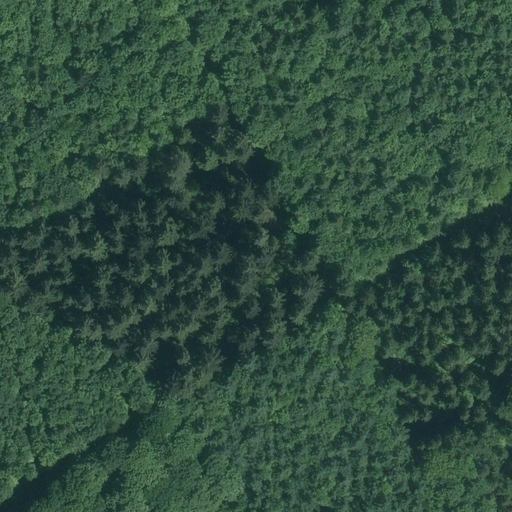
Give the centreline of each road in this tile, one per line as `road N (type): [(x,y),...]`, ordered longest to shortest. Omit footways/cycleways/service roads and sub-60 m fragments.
road 1 (track): [(0,496),(334,296)]
road 2 (track): [(176,0),(334,296)]
road 3 (track): [(334,296),(440,511)]
road 4 (track): [(334,296),(511,190)]
